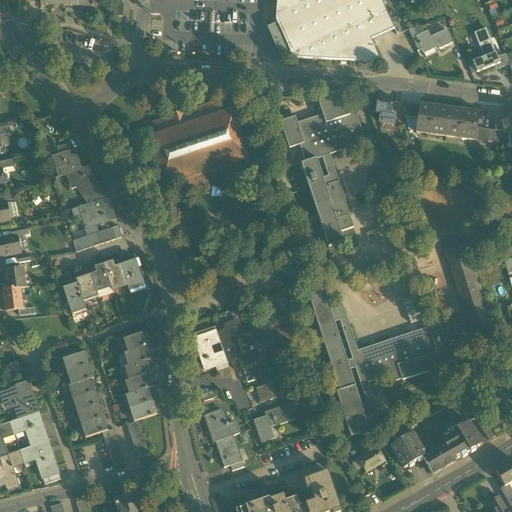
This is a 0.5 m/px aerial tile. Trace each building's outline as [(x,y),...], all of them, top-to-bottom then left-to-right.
[(277,23),(281,33),(287,46),(287,47),(291,56),(292,58),(378,63),(380,59),(371,40),(393,30),(380,0),(276,0),(276,21),(277,23)] [(495,1),(487,4),(490,12),(496,9),(498,9),(495,1)] [(107,17),(118,17),(114,5),(107,5),(107,17)] [(118,17),(123,18),(124,5),(114,5),(118,17)] [(496,9),(490,12),(488,12),(491,18),(499,15),(496,9)] [(502,18),(494,21),(497,28),(503,26),(504,25),(502,18)] [(277,23),(267,28),(281,60),(291,56),(287,47),(286,45),(280,48),(275,37),(281,34),(280,33),(281,33),(277,23)] [(422,27),(414,29),(417,37),(425,33),(422,27)] [(409,31),(418,52),(422,50),(422,51),(434,46),(431,38),(428,32),(425,33),(417,37),(414,29),(409,31)] [(473,63),(477,73),(497,65),(499,70),(504,68),(500,57),(497,58),(486,29),(474,34),(477,33),(482,47),(479,48),(482,53),(484,52),(486,57),(484,59),(473,63)] [(437,45),(439,50),(452,44),(446,31),(433,37),(437,45)] [(281,34),(275,37),(280,48),(286,45),(287,47),(287,46),(281,33),(280,33),(281,34)] [(436,48),(434,46),(422,51),(423,54),(436,48)] [(437,51),(436,48),(423,54),(425,58),(436,53),(437,51)] [(500,57),(504,68),(509,65),(508,62),(506,56),(505,55),(500,57)] [(468,65),(472,75),(477,73),(473,63),(468,65)] [(323,115),(326,124),(350,116),(347,107),(342,92),(318,99),(323,115)] [(376,113),(381,114),(391,115),(391,114),(393,99),(378,97),(376,107),(376,113)] [(237,173),(234,163),(249,159),(232,110),(222,113),(218,102),(175,116),(153,123),(157,135),(147,138),(163,187),(177,182),(180,192),(237,173)] [(323,115),(297,124),(304,144),(300,145),(306,163),(316,159),(322,157),(330,155),(336,153),(333,146),(351,141),(353,147),(366,143),(353,105),(347,107),(350,116),(326,124),(323,115)] [(405,119),(418,120),(420,108),(400,105),(405,119)] [(417,134),(446,137),(450,110),(420,106),(420,108),(418,120),(417,134)] [(481,113),(450,110),(446,137),(476,141),(477,141),(478,129),(481,113)] [(396,115),(391,114),(391,115),(381,114),(379,122),(395,125),(396,115)] [(289,148),(300,145),(304,144),(297,124),(295,117),(281,122),(289,148)] [(511,117),(499,122),(503,134),(510,132),(511,131),(511,117)] [(7,127),(9,126),(17,125),(15,118),(6,120),(7,127)] [(0,128),(0,135),(7,134),(11,133),(9,126),(7,127),(0,128)] [(482,141),(488,142),(489,131),(484,130),(478,129),(477,141),(482,141)] [(500,132),(489,131),(488,142),(498,144),(500,135),(500,132)] [(0,147),(10,146),(7,134),(0,135),(0,147)] [(333,146),(336,153),(353,147),(351,141),(333,146)] [(56,148),(59,155),(68,152),(68,153),(70,153),(71,152),(69,144),(56,148)] [(62,176),(66,174),(82,169),(77,155),(71,157),(69,157),(68,153),(68,152),(59,155),(53,157),(57,170),(59,169),(62,176)] [(330,155),(322,157),(329,177),(323,179),(325,187),(331,185),(342,218),(336,220),(340,232),(354,228),(330,155)] [(344,242),(340,232),(336,220),(325,187),(323,179),(316,159),(306,163),(301,164),(329,247),(344,242)] [(0,162),(0,164),(1,170),(14,167),(13,160),(0,162)] [(86,168),(82,169),(66,174),(70,187),(79,184),(82,189),(79,191),(88,203),(105,191),(91,173),(89,175),(86,168)] [(88,203),(89,205),(109,198),(105,191),(88,203)] [(0,197),(0,201),(1,206),(7,205),(8,206),(13,204),(11,195),(0,197)] [(86,227),(87,229),(97,226),(116,219),(109,198),(89,205),(83,207),(87,218),(84,220),(84,221),(86,227)] [(13,204),(8,206),(10,219),(17,218),(14,203),(13,204)] [(0,223),(1,224),(2,223),(2,221),(10,219),(8,206),(7,205),(1,206),(0,206),(0,223)] [(79,222),(84,221),(84,220),(87,218),(83,207),(72,210),(74,218),(77,217),(79,222)] [(84,228),(87,237),(90,236),(96,234),(99,233),(97,226),(87,229),(86,227),(84,228)] [(118,226),(113,228),(116,240),(122,238),(118,226)] [(366,235),(368,240),(395,232),(393,226),(366,235)] [(27,227),(15,229),(17,237),(18,237),(29,234),(27,227)] [(113,228),(107,230),(111,242),(116,240),(113,228)] [(107,230),(101,232),(105,244),(111,242),(107,230)] [(99,233),(96,234),(99,245),(105,244),(101,232),(99,233)] [(96,234),(90,236),(94,247),(99,245),(96,234)] [(87,237),(84,238),(88,249),(94,247),(90,236),(87,237)] [(0,241),(0,258),(21,254),(18,237),(17,237),(11,238),(3,239),(4,240),(0,241)] [(487,308),(486,308),(462,237),(443,243),(467,316),(469,322),(473,334),(493,328),(487,308)] [(84,238),(79,240),(82,251),(88,249),(84,238)] [(77,253),(82,251),(79,240),(73,242),(77,253)] [(31,262),(30,255),(18,257),(19,264),(31,262)] [(138,260),(120,266),(127,285),(129,292),(145,287),(139,268),(141,268),(138,260)] [(358,273),(360,280),(400,267),(397,260),(358,273)] [(114,262),(104,265),(112,288),(112,290),(127,285),(120,266),(116,267),(114,262)] [(97,274),(91,276),(97,293),(112,288),(104,265),(95,268),(97,274)] [(6,272),(8,291),(20,289),(25,289),(23,270),(6,272)] [(351,275),(353,282),(360,280),(358,273),(351,275)] [(76,281),(78,285),(83,300),(89,297),(90,300),(98,298),(97,293),(91,276),(76,281)] [(84,302),(83,300),(78,285),(63,289),(72,316),(86,311),(84,302)] [(97,293),(98,298),(99,299),(114,294),(112,290),(112,288),(97,293)] [(22,310),(20,289),(8,291),(3,291),(6,312),(18,311),(22,310)] [(340,392),(355,387),(350,369),(347,361),(334,322),(329,308),(324,291),(309,296),(340,391),(340,392)] [(260,301),(267,323),(268,323),(267,320),(287,314),(288,316),(289,316),(282,294),(260,301)] [(422,321),(415,298),(403,302),(411,325),(422,321)] [(402,381),(441,368),(436,353),(430,355),(424,337),(423,335),(391,345),(390,341),(358,351),(342,304),(329,308),(334,322),(339,320),(352,360),(347,361),(350,369),(355,368),(361,385),(368,383),(387,376),(389,384),(402,380),(402,381)] [(237,310),(230,313),(233,319),(240,317),(237,310)] [(267,320),(268,323),(288,316),(287,314),(267,320)] [(467,316),(390,341),(391,345),(423,335),(424,337),(447,329),(469,322),(467,316)] [(228,330),(217,334),(226,360),(232,359),(239,356),(242,366),(243,366),(249,364),(248,361),(254,359),(252,353),(254,352),(253,348),(251,348),(248,341),(241,343),(241,345),(235,347),(232,337),(243,333),(239,322),(226,326),(228,330)] [(195,339),(216,331),(215,327),(193,334),(195,339)] [(125,333),(127,339),(139,335),(137,329),(125,333)] [(447,329),(424,337),(430,355),(436,353),(441,368),(442,372),(457,367),(450,346),(453,345),(447,329)] [(227,363),(226,360),(217,334),(216,331),(195,339),(205,371),(215,367),(227,363)] [(126,340),(130,352),(147,347),(151,345),(146,333),(139,335),(127,339),(126,340)] [(2,345),(0,347),(0,355),(11,349),(6,343),(2,345)] [(151,360),(147,347),(130,352),(126,354),(131,366),(147,361),(151,360)] [(65,359),(69,373),(89,366),(85,353),(65,359)] [(123,369),(127,368),(131,366),(126,354),(118,356),(123,369)] [(232,359),(236,372),(244,369),(243,366),(242,366),(239,356),(232,359)] [(151,374),(147,361),(131,366),(127,368),(131,380),(147,375),(151,374)] [(18,372),(14,363),(6,367),(11,376),(18,372)] [(227,363),(215,367),(217,372),(229,368),(227,363)] [(69,373),(73,385),(91,380),(94,379),(89,366),(69,373)] [(151,388),(147,375),(131,380),(127,382),(131,395),(148,389),(151,388)] [(71,386),(75,399),(95,393),(91,380),(73,385),(71,386)] [(17,406),(21,419),(23,419),(38,414),(39,413),(29,382),(11,388),(12,391),(1,394),(5,407),(15,403),(16,406),(17,406)] [(376,408),(368,383),(361,385),(355,387),(340,392),(340,391),(336,392),(351,437),(369,431),(365,419),(379,415),(376,408)] [(259,388),(264,403),(277,398),(272,384),(259,388)] [(152,402),(148,389),(131,395),(127,396),(132,409),(152,402)] [(202,396),(204,402),(215,398),(213,392),(202,396)] [(75,399),(79,412),(99,405),(95,393),(75,399)] [(156,415),(152,402),(132,409),(136,422),(138,421),(156,415)] [(15,403),(5,407),(6,410),(14,408),(18,421),(21,419),(17,406),(16,406),(15,403)] [(79,412),(84,425),(103,418),(99,405),(79,412)] [(119,405),(111,407),(113,414),(121,411),(119,405)] [(207,405),(200,407),(202,414),(209,411),(207,405)] [(254,421),(259,437),(272,433),(270,427),(275,426),(276,427),(287,423),(286,419),(292,417),(293,421),(295,420),(289,405),(270,412),(271,413),(266,415),(267,417),(254,421)] [(214,443),(216,443),(234,436),(240,434),(236,423),(229,425),(228,425),(228,424),(226,424),(222,411),(205,417),(214,443)] [(38,414),(23,419),(26,429),(27,432),(32,448),(47,442),(48,442),(42,422),(41,423),(38,414)] [(108,431),(103,418),(84,425),(88,438),(102,433),(108,431)] [(14,433),(26,429),(23,419),(21,419),(18,421),(10,423),(14,433)] [(127,425),(128,431),(140,427),(138,421),(136,422),(127,425)] [(14,433),(10,423),(0,426),(0,432),(1,437),(14,433)] [(443,440),(445,445),(455,461),(482,445),(470,424),(463,428),(460,424),(447,432),(449,436),(442,440),(443,440)] [(142,433),(140,427),(128,431),(130,436),(142,433)] [(102,433),(104,439),(115,435),(113,429),(108,431),(102,433)] [(144,438),(142,433),(130,436),(132,442),(144,438)] [(274,439),(272,433),(259,437),(261,443),(274,439)] [(421,459),(422,458),(427,456),(414,434),(414,433),(413,433),(408,437),(407,439),(399,444),(396,444),(390,447),(403,469),(409,466),(410,468),(414,465),(413,464),(417,461),(418,463),(422,461),(421,459)] [(104,439),(106,445),(117,441),(115,435),(104,439)] [(239,450),(234,436),(216,443),(225,468),(231,466),(243,462),(242,460),(240,461),(236,451),(239,450)] [(146,444),(144,438),(132,442),(134,448),(146,444)] [(106,445),(108,450),(119,447),(117,441),(106,445)] [(51,452),(47,442),(32,448),(35,458),(36,461),(40,473),(57,468),(52,452),(51,452)] [(147,450),(146,444),(134,448),(136,454),(147,450)] [(445,445),(427,456),(422,458),(433,476),(456,463),(455,461),(445,445)] [(108,450),(110,456),(121,452),(119,447),(108,450)] [(23,462),(35,458),(32,448),(20,452),(23,462)] [(363,468),(366,473),(385,462),(377,448),(358,459),(363,468)] [(149,455),(147,450),(136,454),(138,459),(149,455)] [(24,464),(23,462),(20,452),(8,455),(12,467),(24,464)] [(110,456),(111,462),(123,458),(121,452),(110,456)] [(17,481),(12,467),(8,455),(8,456),(0,458),(0,486),(0,487),(4,486),(6,492),(20,488),(17,481)] [(125,464),(123,458),(111,462),(113,467),(125,464)] [(357,472),(363,468),(358,459),(352,463),(357,472)] [(511,460),(495,471),(505,486),(505,487),(508,485),(511,482),(511,460)] [(231,466),(233,471),(245,467),(243,462),(231,466)] [(66,463),(59,464),(60,472),(67,471),(66,463)] [(43,480),(43,479),(59,474),(57,468),(40,473),(43,480)] [(284,496),(270,501),(273,511),(334,511),(340,510),(327,472),(307,480),(314,501),(299,506),(297,497),(285,501),(284,496)] [(61,480),(59,474),(43,479),(45,485),(61,480)] [(356,487),(363,499),(370,495),(363,483),(356,487)] [(511,492),(508,485),(505,487),(505,486),(500,489),(511,506),(511,505),(511,492)] [(117,506),(119,511),(135,506),(143,503),(139,491),(114,499),(116,506),(117,506)] [(490,502),(495,511),(504,511),(506,511),(499,497),(490,502)] [(76,503),(78,509),(89,506),(88,503),(87,500),(76,503)] [(273,511),(270,501),(267,502),(266,501),(240,510),(240,511),(273,511)]
